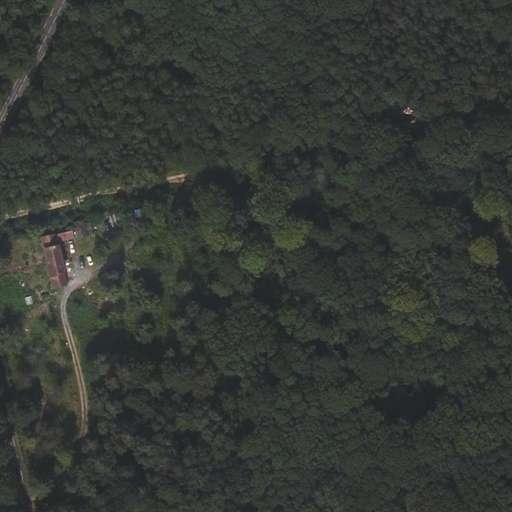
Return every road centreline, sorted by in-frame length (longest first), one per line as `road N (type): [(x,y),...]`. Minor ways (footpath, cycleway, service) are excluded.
road 1 (track): [(199,188),(511,114)]
road 2 (track): [(199,188),(117,195),(0,220)]
road 3 (tertiary): [(0,130),(65,0)]
